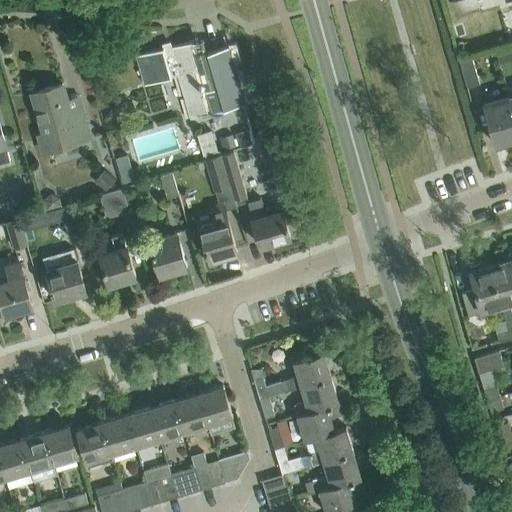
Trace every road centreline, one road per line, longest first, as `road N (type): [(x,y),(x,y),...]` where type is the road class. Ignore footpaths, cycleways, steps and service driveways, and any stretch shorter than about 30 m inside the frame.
road 1 (residential): [(0,367),(381,243)]
road 2 (tertiary): [(481,511),(381,243)]
road 3 (tertiary): [(381,243),(313,0)]
road 4 (residential): [(381,243),(511,189)]
